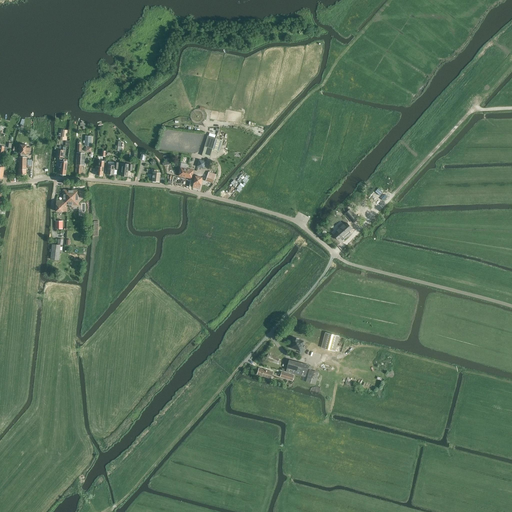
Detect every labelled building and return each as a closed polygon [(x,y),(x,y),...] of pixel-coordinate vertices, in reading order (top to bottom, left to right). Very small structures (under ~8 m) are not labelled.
[(67,139),(68,130),(61,130),(61,134),(59,134),(59,136),(61,136),(60,140),(65,140),(65,139),(67,139)] [(92,143),(92,136),(85,136),(84,145),(90,146),(90,143),(92,143)] [(205,146),(202,155),(206,157),(210,158),(212,150),(216,138),(208,136),(205,146)] [(216,138),(212,150),(218,152),(222,140),(216,138)] [(84,165),(85,153),(83,153),(83,152),(81,152),(82,144),(78,144),(76,165),(76,174),(82,174),(82,165),(84,165)] [(20,145),(20,154),(21,154),(21,157),(25,157),(25,154),(30,154),(30,148),(26,148),(26,145),(20,145)] [(36,155),(36,161),(40,161),(40,172),(47,172),(47,162),(48,162),(48,155),(36,155)] [(19,175),(26,175),(27,157),(25,157),(21,157),(19,157),(19,175)] [(66,173),(67,162),(67,160),(64,159),(64,161),(60,161),(59,167),(61,167),(60,174),(66,175),(66,173)] [(118,169),(118,163),(115,162),(109,162),(108,163),(107,174),(114,175),(114,169),(118,169)] [(132,171),(132,164),(122,164),(121,176),(128,177),(128,171),(132,171)] [(192,179),(194,170),(180,167),(179,176),(192,179)] [(239,169),(233,178),(236,180),(242,171),(239,169)] [(160,182),(161,173),(157,172),(157,170),(152,170),(152,172),(153,172),(152,181),(160,182)] [(215,180),(217,175),(209,173),(207,178),(206,181),(214,184),(215,180)] [(200,189),(201,182),(202,177),(195,176),(193,187),(200,189)] [(177,177),(176,183),(190,186),(192,180),(177,177)] [(78,205),(79,190),(64,190),(63,200),(56,200),(56,211),(68,212),(68,205),(78,205)] [(350,210),(345,214),(353,223),(358,219),(350,210)] [(338,231),(334,235),(338,240),(341,238),(343,240),(351,233),(349,231),(352,228),(347,223),(344,225),(337,231),(338,231)] [(59,260),(60,245),(53,244),(52,250),(50,249),(50,252),(52,252),(51,259),(59,260)] [(335,351),(339,336),(325,333),(322,347),(335,351)] [(301,351),(304,341),(299,339),(294,337),(290,348),(301,351)] [(278,364),(280,359),(269,355),(267,360),(278,364)] [(305,376),(309,365),(290,360),(286,371),(305,376)] [(271,379),(273,372),(259,368),(257,374),(271,379)] [(316,384),(319,372),(310,370),(307,382),(316,384)] [(293,381),(294,376),(282,372),(280,377),(293,381)]
